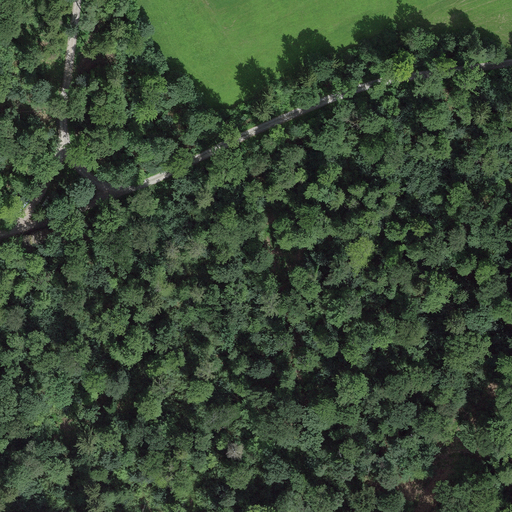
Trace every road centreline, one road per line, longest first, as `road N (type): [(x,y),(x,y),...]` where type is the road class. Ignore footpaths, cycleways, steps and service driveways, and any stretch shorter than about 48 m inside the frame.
road 1 (track): [(511,60),(391,77),(328,97),(159,176),(0,232)]
road 2 (track): [(76,0),(62,161),(42,182),(24,224)]
